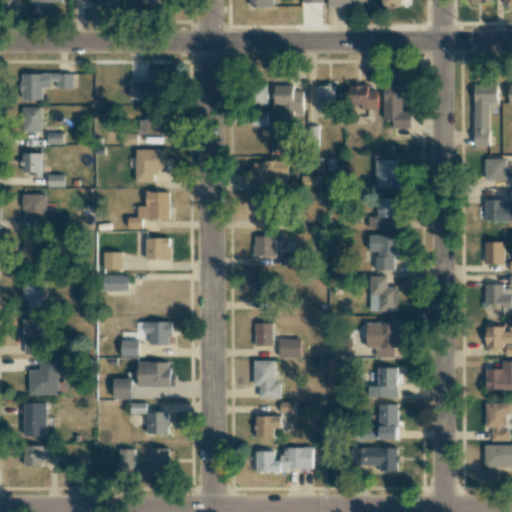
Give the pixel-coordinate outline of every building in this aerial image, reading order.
[(129,80),(130,99),(167,98),(166,68),(146,69),(147,80),(129,80)] [(72,73),(20,74),(20,100),(43,100),(42,88),(50,88),(50,81),(56,81),(56,88),(73,88),(72,73)] [(410,110),(402,110),(402,100),(407,100),(407,84),(383,84),(383,120),(392,120),(392,128),(410,128),(410,110)] [(293,85),(274,85),(274,104),(285,105),(284,114),(302,114),(303,91),(293,91),(293,85)] [(334,85),(316,85),(316,109),(334,109),(334,85)] [(368,85),(349,85),(348,109),(377,110),(377,92),(368,92),(368,85)] [(473,146),(488,146),(489,102),(497,102),(497,85),(474,85),(473,146)] [(266,86),(256,86),(257,102),(267,102),(266,86)] [(41,106),(20,107),(21,132),(41,132),(41,106)] [(146,134),(169,134),(169,112),(147,111),(146,134)] [(266,111),(249,112),(250,126),(267,125),(266,111)] [(62,133),(47,133),(48,144),(63,144),(62,133)] [(153,182),(153,171),(165,171),(166,149),(135,149),(134,182),(153,182)] [(41,153),(22,153),(21,174),(41,174),(41,153)] [(394,159),(374,160),(375,187),(395,186),(394,159)] [(505,159),(484,159),(484,180),(506,180),(505,159)] [(253,183),(287,184),(287,162),(254,161),(253,183)] [(47,186),(63,187),(64,175),(47,175),(47,186)] [(169,192),(145,192),(145,206),(137,206),(137,218),(127,218),(127,228),(142,228),(142,219),(169,219),(169,192)] [(254,216),(273,216),(273,193),(254,194),(254,216)] [(45,194),(23,194),(23,220),(46,219),(45,194)] [(368,228),(388,227),(388,218),(397,218),(396,199),(376,199),(377,217),(367,217),(368,228)] [(484,221),(511,220),(511,207),(503,208),(503,200),(484,200),(484,221)] [(376,270),(395,270),(396,235),(368,235),(368,251),(376,251),(376,270)] [(275,256),(275,236),(254,236),(254,256),(275,256)] [(23,238),(23,264),(41,265),(41,238),(23,238)] [(170,259),(170,238),(145,238),(146,260),(170,259)] [(484,242),(485,264),(504,263),(503,241),(484,242)] [(121,252),(103,252),(103,269),(121,269),(121,252)] [(102,291),(128,291),(128,276),(103,275),(102,291)] [(369,276),(370,311),(397,310),(397,286),(387,287),(386,275),(369,276)] [(22,278),(23,300),(29,299),(29,307),(42,307),(42,278),(22,278)] [(253,301),(272,301),(272,279),(253,279),(253,301)] [(485,304),(503,305),(503,308),(511,308),(511,291),(511,288),(503,288),(503,284),(485,284),(485,304)] [(43,319),(23,319),(23,354),(44,353),(43,319)] [(171,322),(144,321),(144,333),(150,333),(150,345),(170,345),(171,322)] [(272,322),(254,322),(255,346),(272,346),(272,322)] [(397,323),(366,323),(366,348),(375,348),(375,357),(393,357),(393,348),(396,348),(397,323)] [(486,348),(504,348),(503,343),(511,342),(511,331),(503,331),(503,326),(485,327),(486,348)] [(300,339),(279,339),(278,357),(300,357),(300,339)] [(352,340),(335,339),(335,356),(352,357),(352,340)] [(139,340),(121,340),(120,356),(138,357),(139,340)] [(30,395),(58,394),(57,372),(66,372),(66,378),(72,378),(72,360),(39,360),(40,370),(29,370),(30,395)] [(275,360),(254,360),(254,399),(280,399),(280,383),(275,383),(275,360)] [(485,369),(486,390),(511,388),(511,360),(503,361),(503,369),(485,369)] [(170,362),(138,362),(137,386),(169,387),(170,362)] [(397,397),(397,367),(377,368),(377,385),(370,385),(370,397),(397,397)] [(113,399),(132,399),(132,378),(113,378),(113,399)] [(23,437),(43,436),(43,427),(47,427),(47,402),(23,403),(23,437)] [(280,412),(293,412),(294,402),(280,402),(280,412)] [(511,403),(485,403),(484,428),(491,428),(491,440),(506,440),(507,414),(511,414),(511,403)] [(397,404),(378,404),(379,440),(397,439),(397,404)] [(148,434),(168,433),(168,412),(147,412),(148,434)] [(281,416),(256,416),(256,438),(274,438),(274,428),(281,428),(281,416)] [(361,429),(361,439),(377,439),(378,429),(361,429)] [(511,444),(484,445),(484,466),(511,465),(511,444)] [(24,466),(42,466),(42,446),(24,446),(24,466)] [(256,470),(312,469),(312,447),(286,448),(287,458),(274,458),(274,451),(255,452),(256,470)] [(398,473),(398,447),(354,448),(354,467),(379,467),(379,473),(398,473)] [(149,472),(168,472),(169,448),(149,448),(149,472)] [(134,449),(118,449),(119,471),(135,470),(134,449)]
